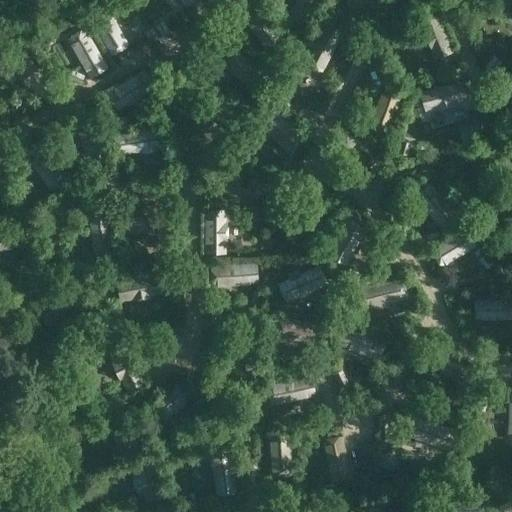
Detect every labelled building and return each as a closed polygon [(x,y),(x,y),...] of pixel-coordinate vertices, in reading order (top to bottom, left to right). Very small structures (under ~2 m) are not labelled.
[(296,0),(288,17),(306,26),(319,0),(296,0)] [(350,0),(347,6),(366,15),(372,0),(350,0)] [(88,15),(111,55),(114,53),(114,55),(126,47),(126,46),(129,44),(105,5),(88,15)] [(243,18),(269,55),(286,43),(259,5),(257,7),(256,7),(245,15),(245,16),(243,18)] [(437,14),(418,21),(434,59),(453,52),(437,14)] [(156,25),(162,35),(169,31),(163,21),(156,25)] [(325,22),(304,63),(307,64),(306,65),(318,71),(318,70),(322,72),(343,31),(325,22)] [(145,32),(151,42),(158,38),(152,27),(145,32)] [(68,38),(90,78),(108,68),(86,28),(82,30),(81,29),(71,35),(72,36),(68,38)] [(221,60),(219,63),(252,88),(264,72),(231,46),(230,49),(229,48),(220,60),(221,60)] [(52,82),(24,50),(8,63),(15,72),(15,73),(28,88),(29,87),(36,96),(52,82)] [(69,79),(80,83),(85,75),(73,70),(69,79)] [(128,106),(146,94),(145,93),(154,87),(143,70),(106,93),(117,111),(127,105),(128,106)] [(461,81),(419,92),(424,112),(436,109),(436,110),(456,105),(455,103),(466,100),(461,81)] [(382,87),(369,126),(372,127),(371,128),(384,132),(385,130),(389,132),(402,94),(382,87)] [(204,107),(202,111),(238,132),(248,114),(212,93),(210,96),(209,96),(203,107),(204,107)] [(281,109),(290,105),(285,93),(276,97),(281,109)] [(253,106),(260,114),(269,105),(261,97),(253,106)] [(274,110),(259,124),(288,154),(291,152),(292,153),(302,143),(301,141),(303,140),(274,110)] [(93,116),(74,123),(89,167),(93,165),(93,167),(106,162),(106,161),(109,160),(93,116)] [(126,125),(124,117),(113,118),(115,126),(126,125)] [(161,127),(117,134),(120,155),(139,152),(139,153),(160,150),(159,149),(164,148),(161,127)] [(250,148),(260,139),(252,132),(243,141),(250,148)] [(59,137),(51,142),(58,154),(66,149),(59,137)] [(402,139),(399,152),(407,155),(410,142),(402,139)] [(24,154),(51,191),(54,190),(54,191),(66,182),(65,181),(68,179),(42,141),(24,154)] [(377,154),(368,162),(373,169),(383,161),(377,154)] [(21,168),(11,168),(11,181),(21,181),(21,168)] [(167,170),(157,171),(158,184),(168,183),(167,170)] [(269,188),(282,236),(285,235),(285,236),(299,232),(299,231),(302,230),(289,182),(269,188)] [(459,217),(430,182),(426,184),(415,192),(416,193),(414,195),(442,231),(459,217)] [(330,192),(320,185),(315,193),(325,200),(330,192)] [(9,191),(0,191),(0,197),(0,204),(9,205),(9,191)] [(224,197),(225,207),(238,206),(237,196),(224,197)] [(126,230),(167,237),(171,217),(130,209),(130,212),(128,212),(125,226),(126,226),(126,230)] [(114,254),(108,210),(87,213),(94,258),(97,257),(97,259),(111,257),(110,255),(114,254)] [(205,210),(205,254),(225,254),(225,242),(227,242),(227,222),(225,222),(225,210),(205,210)] [(0,252),(37,239),(30,218),(0,228),(0,252)] [(346,266),(365,228),(361,227),(362,226),(350,220),(349,221),(346,219),(327,257),(346,266)] [(433,252),(431,253),(438,265),(439,264),(441,267),(476,245),(465,228),(431,249),(433,252)] [(427,244),(441,241),(438,231),(425,234),(427,244)] [(77,258),(65,252),(61,260),(73,266),(77,258)] [(485,253),(478,258),(487,268),(493,262),(485,253)] [(511,261),(503,268),(511,278),(511,277),(511,261)] [(212,287),(258,284),(256,263),(210,266),(211,269),(209,269),(210,283),(212,283),(212,287)] [(286,303),(328,283),(319,264),(299,274),(297,268),(286,274),(289,279),(278,284),(280,288),(278,288),(283,299),(284,299),(286,303)] [(360,275),(349,269),(344,278),(355,284),(360,275)] [(159,273),(116,282),(120,302),(131,300),(131,302),(152,298),(152,296),(163,294),(159,273)] [(80,283),(90,288),(93,281),(84,276),(80,283)] [(336,278),(331,285),(340,293),(346,286),(336,278)] [(47,325),(82,295),(68,279),(34,310),(35,312),(34,313),(44,324),(45,323),(47,325)] [(362,310),(407,299),(406,295),(407,295),(404,282),(402,282),(401,279),(357,289),(362,310)] [(262,295),(253,292),(250,303),(259,305),(262,295)] [(474,302),(473,302),(474,316),(475,316),(475,319),(511,318),(511,298),(474,299),(474,302)] [(126,312),(114,310),(113,319),(125,321),(126,312)] [(324,325),(279,316),(279,319),(278,319),(275,333),(276,333),(276,336),(320,345),(324,325)] [(407,338),(413,326),(405,322),(399,333),(407,338)] [(108,325),(109,335),(122,334),(120,323),(108,325)] [(235,330),(246,374),(249,373),(249,375),(263,371),(263,370),(267,369),(256,325),(235,330)] [(385,341),(344,326),(337,345),(378,360),(379,357),(380,358),(385,345),(383,345),(385,341)] [(126,342),(107,351),(112,362),(110,363),(119,382),(121,381),(126,392),(145,383),(126,342)] [(463,391),(476,373),(442,345),(430,360),(454,380),(452,382),(463,391)] [(312,363),(299,363),(300,373),(313,372),(312,363)] [(341,370),(333,373),(338,386),(346,382),(341,370)] [(271,406),(315,396),(311,376),(266,385),(267,388),(265,389),(268,403),(270,402),(271,406)] [(172,415),(187,401),(186,400),(195,392),(180,377),(148,407),(163,423),(171,414),(172,415)] [(488,400),(479,397),(475,408),(484,411),(488,400)] [(106,414),(118,454),(139,447),(126,408),(106,414)] [(407,435),(454,452),(461,433),(414,416),(413,419),(411,418),(406,432),(408,432),(407,435)] [(268,432),(272,476),(275,475),(275,476),(289,475),(289,474),(292,474),(289,431),(268,432)] [(325,440),(322,440),(331,481),(351,477),(341,436),(338,436),(338,435),(325,438),(325,440)] [(236,493),(231,448),(209,451),(210,457),(208,457),(210,466),(211,466),(211,469),(212,469),(216,496),(236,493)] [(167,497),(151,457),(130,465),(134,475),(131,477),(133,482),(132,483),(136,491),(137,491),(139,497),(143,495),(147,505),(167,497)] [(463,458),(453,458),(453,470),(463,470),(463,458)] [(335,502),(334,510),(343,510),(343,502),(335,502)] [(365,511),(365,503),(355,505),(356,511),(365,511)]
